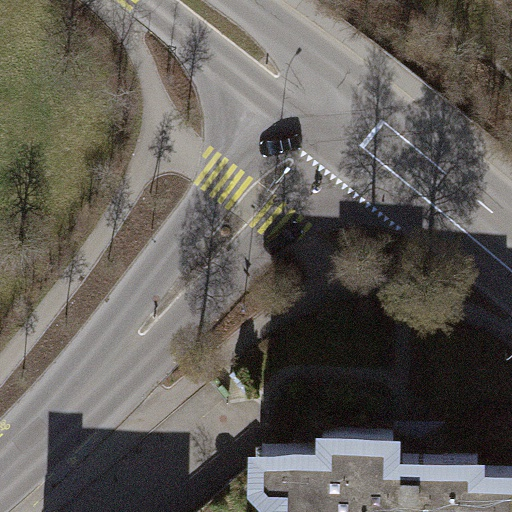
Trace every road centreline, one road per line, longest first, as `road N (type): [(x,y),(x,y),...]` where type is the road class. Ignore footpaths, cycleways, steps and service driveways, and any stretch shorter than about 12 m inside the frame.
road 1 (tertiary): [(0,475),(77,407),(338,108)]
road 2 (secondary): [(338,108),(511,254)]
road 3 (secondary): [(188,0),(338,108)]
